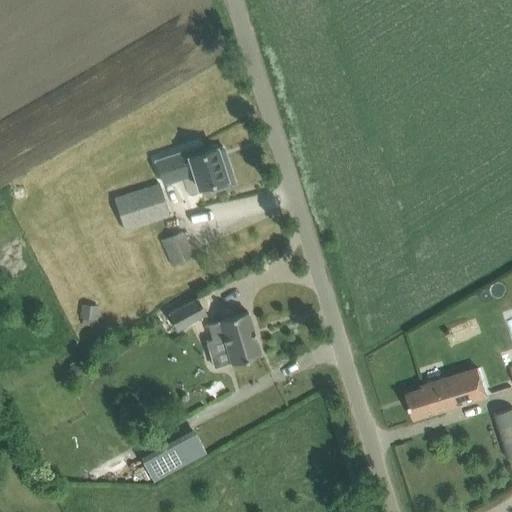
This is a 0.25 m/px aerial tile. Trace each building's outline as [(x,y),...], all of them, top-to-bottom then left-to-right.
[(200,147),(156,161),(163,183),(194,173),(198,188),(210,184),(212,190),(234,182),(227,160),(222,162),(217,147),(202,152),(200,147)] [(114,199),(124,230),(170,215),(160,184),(114,199)] [(161,240),(173,266),(193,257),(182,231),(161,240)] [(168,314),(177,329),(205,314),(197,298),(168,314)] [(223,336),(231,363),(260,355),(248,311),(218,320),(219,321),(207,324),(212,339),(223,336)] [(423,385),(424,388),(407,393),(414,418),(488,395),(479,367),(423,385)] [(511,408),(494,414),(508,456),(511,454),(511,408)]
